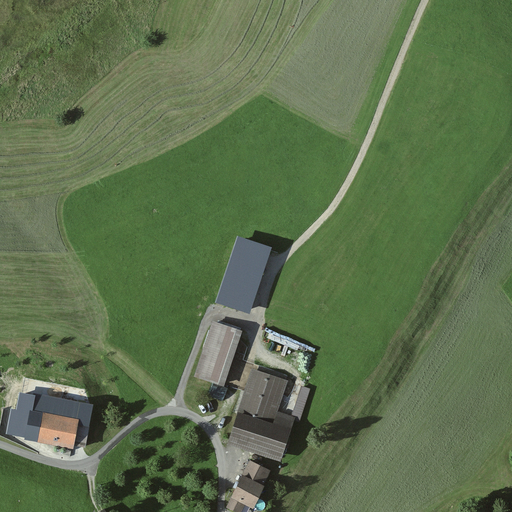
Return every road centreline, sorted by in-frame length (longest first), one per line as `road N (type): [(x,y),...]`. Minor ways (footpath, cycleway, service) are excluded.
road 1 (track): [(424,0),(357,163),(328,211),(273,273),(256,316),(206,318),(174,407)]
road 2 (residential): [(0,444),(63,466),(83,464),(153,411),(174,407)]
road 3 (unclassified): [(174,407),(214,434),(222,511)]
